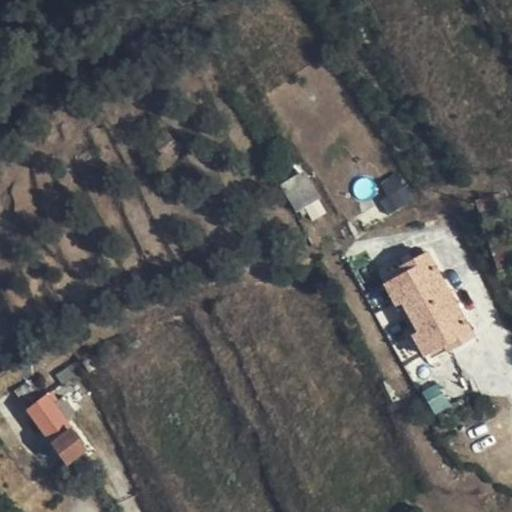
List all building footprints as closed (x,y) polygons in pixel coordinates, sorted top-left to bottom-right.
[(321,197),(304,171),(284,184),(299,209),(321,197)] [(428,253),(452,299),(481,282),(457,237),(428,253)] [(473,338),(452,299),(428,253),(381,280),(397,306),(402,303),(418,333),(413,336),(428,363),(473,338)] [(414,511),(416,511),(305,276),(234,310),(329,511),(414,511)] [(83,450),(52,406),(43,411),(40,407),(29,413),(66,464),(83,450)]
